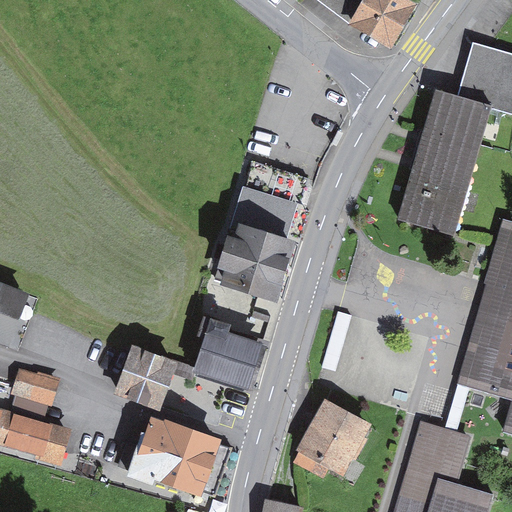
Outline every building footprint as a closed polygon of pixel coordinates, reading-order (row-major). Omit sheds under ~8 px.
[(391,47),(416,6),(406,0),(318,0),(318,2),(349,24),(391,47)] [(458,95),(435,89),(398,220),(454,236),(493,109),(511,115),(511,54),(472,42),(458,95)] [(342,132),(334,127),(325,142),(333,147),(342,132)] [(217,276),(276,296),(292,250),(281,247),(303,181),(254,165),(217,276)] [(511,402),(504,432),(511,434),(511,227),(500,224),(456,388),(511,402)] [(28,294),(0,283),(0,342),(9,347),(28,294)] [(352,316),(338,312),(323,367),(337,371),(352,316)] [(195,336),(203,339),(194,372),(248,391),(264,344),(228,332),(232,324),(203,316),(195,336)] [(178,362),(131,345),(113,393),(162,410),(178,362)] [(61,379),(20,370),(12,393),(16,395),(47,405),(52,406),(61,379)] [(0,445),(62,466),(72,429),(43,421),(47,405),(16,395),(11,411),(0,407),(0,445)] [(372,424),(324,399),(295,451),(298,452),(293,463),(323,478),(330,470),(344,477),(352,461),(355,463),(368,438),(365,437),(372,424)] [(208,492),(223,443),(146,420),(129,471),(208,492)] [(488,511),(494,494),(459,482),(471,435),(421,422),(394,511),(488,511)] [(301,511),(303,507),(265,500),(262,511),(301,511)]
